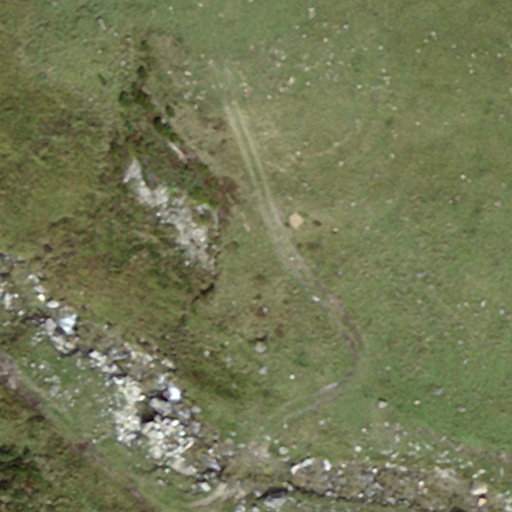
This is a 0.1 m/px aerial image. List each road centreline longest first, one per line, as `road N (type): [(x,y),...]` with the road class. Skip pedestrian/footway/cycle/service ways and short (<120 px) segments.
road 1 (track): [(220,0),(215,14),(229,95),(286,260),(333,309),(355,347),(351,376),(277,422),(245,479),(209,511)]
road 2 (track): [(168,511),(124,485),(0,374)]
